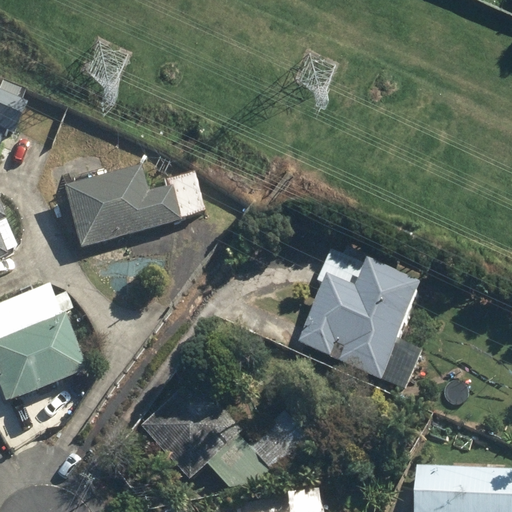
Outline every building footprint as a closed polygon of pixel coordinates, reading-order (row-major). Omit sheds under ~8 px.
[(0,104),(0,142),(5,144),(19,112),(0,104)] [(161,187),(164,197),(143,202),(136,176),(60,195),(68,226),(76,255),(177,229),(176,225),(200,219),(190,180),(161,187)] [(0,265),(5,263),(3,258),(11,254),(0,227),(0,265)] [(423,360),(398,350),(418,297),(372,279),(374,275),(377,266),(344,253),(341,261),(327,256),(315,288),(321,290),(297,353),(330,365),(335,352),(343,355),(337,370),(383,388),(409,398),(423,360)] [(0,413),(82,379),(59,324),(0,348),(0,413)] [(250,456),(237,441),(242,436),(195,386),(140,437),(187,487),(204,471),(232,496),(276,486),(304,460),(277,430),(250,456)] [(511,511),(511,478),(414,473),(411,511),(511,511)]
